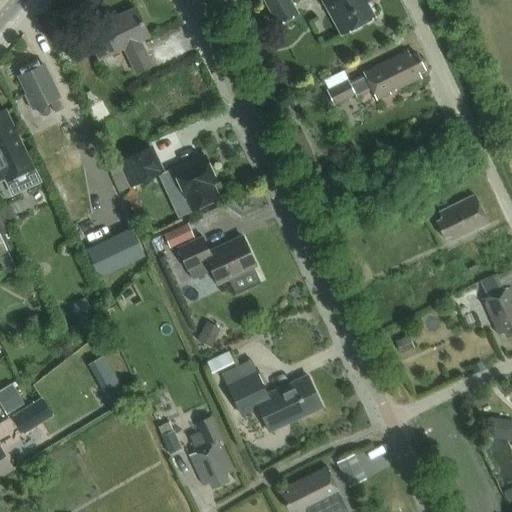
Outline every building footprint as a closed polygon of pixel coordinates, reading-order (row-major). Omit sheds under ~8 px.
[(297,15),(289,0),(261,0),(276,27),(297,15)] [(374,17),(364,0),(320,0),(340,36),(374,17)] [(135,74),(151,66),(140,41),(149,37),(135,8),(85,31),(99,60),(123,49),(135,74)] [(328,91),(326,92),(333,106),(354,96),(355,98),(371,91),(376,101),(421,79),(418,73),(424,70),(416,54),(410,57),(407,51),(363,73),(364,76),(348,83),(348,81),(328,91)] [(24,95),(31,110),(49,102),(55,113),(63,109),(58,97),(42,65),(19,76),(27,93),(24,95)] [(0,112),(0,180),(6,177),(8,181),(32,169),(3,111),(0,112)] [(61,120),(66,147),(90,142),(85,116),(61,120)] [(162,173),(149,146),(115,162),(127,189),(162,173)] [(190,211),(218,199),(212,185),(217,183),(204,156),(171,171),(190,211)] [(452,241),(488,224),(475,196),(438,213),(442,220),(435,223),(443,240),(450,237),(452,241)] [(0,236),(16,271),(24,267),(0,216),(0,236)] [(187,226),(163,237),(170,252),(177,249),(191,281),(211,272),(217,285),(255,268),(241,237),(208,252),(201,238),(194,241),(187,226)] [(131,228),(86,249),(99,278),(145,258),(131,228)] [(486,298),(483,300),(499,335),(504,332),(507,338),(511,335),(511,290),(510,287),(511,286),(511,274),(510,271),(496,277),(503,290),(486,298)] [(85,298),(71,305),(78,317),(91,309),(85,298)] [(206,320),(197,337),(211,345),(221,328),(206,320)] [(409,336),(395,343),(401,354),(414,348),(409,336)] [(103,356),(92,362),(98,373),(109,366),(103,356)] [(481,362),(468,367),(472,376),(485,370),(481,362)] [(257,375),(227,390),(236,409),(239,415),(248,410),(256,407),(268,432),(321,407),(307,376),(266,395),(257,375)] [(24,405),(11,384),(0,390),(0,406),(6,416),(24,405)] [(122,388),(111,394),(117,405),(128,398),(122,388)] [(23,432),(51,413),(40,397),(12,415),(23,432)] [(152,414),(163,436),(173,431),(162,409),(152,414)] [(233,473),(219,443),(221,441),(210,417),(196,424),(203,440),(192,445),(195,453),(190,456),(204,486),(210,483),(212,489),(229,481),(226,476),(233,473)] [(511,422),(490,419),(487,436),(511,439),(511,431),(511,422)] [(182,449),(174,431),(162,436),(170,454),(182,449)] [(0,476),(13,468),(0,447),(0,476)] [(297,511),(303,511),(306,511),(344,511),(347,511),(339,494),(340,494),(327,466),(286,487),(288,493),(282,496),(290,511),(296,509),(297,511)]
